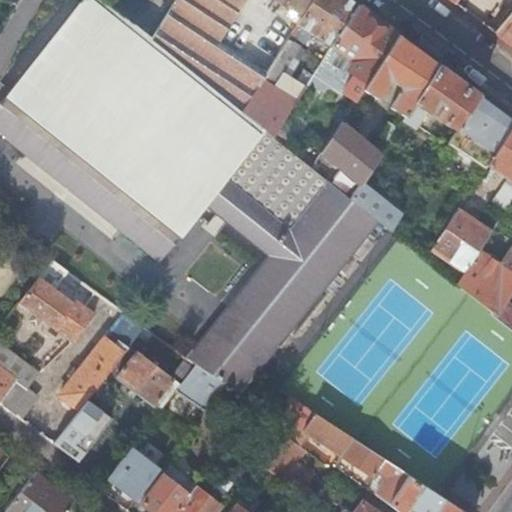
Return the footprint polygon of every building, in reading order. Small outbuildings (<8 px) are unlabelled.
[(211,203),(268,132),(243,111),(151,38),(104,0),(81,0),(0,100),(0,130),(161,262),(211,203)] [(174,0),(104,0),(151,38),(174,0)] [(243,0),(174,0),(151,38),(243,111),(300,22),(285,12),(253,62),(218,40),(243,0)] [(358,4),(353,0),(313,0),(303,17),(300,22),(243,111),(268,132),(273,136),(282,122),(297,100),(274,85),(300,44),(294,41),(296,37),(312,48),(318,38),(331,46),(332,45),(358,4)] [(313,0),(277,0),(303,17),(313,0)] [(398,33),(358,4),(332,45),(353,59),(347,69),(354,74),(342,92),(355,100),(398,33)] [(511,9),(494,33),(511,46),(511,9)] [(438,63),(398,33),(355,100),(346,113),(357,121),(363,118),(387,82),(393,80),(401,87),(400,92),(379,125),(382,135),(385,136),(381,141),(386,144),(402,118),(438,63)] [(479,94),(438,63),(402,118),(416,127),(427,111),(455,130),(479,94)] [(511,127),(511,118),(479,94),(455,130),(447,142),(486,167),(511,127)] [(381,152),(341,121),(321,152),(335,163),(332,168),(337,172),(340,167),(345,171),(360,183),(363,178),(381,152)] [(292,129),(282,122),(273,136),(283,143),(292,129)] [(493,201),(504,209),(511,196),(511,127),(486,167),(479,177),(476,182),(481,185),(485,181),(487,182),(495,170),(508,178),(493,201)] [(268,132),(211,203),(273,256),(187,356),(196,363),(226,382),(234,388),(379,220),(351,197),(306,161),(283,143),(273,136),(268,132)] [(342,176),(345,171),(340,167),(337,172),(342,176)] [(403,209),(363,178),(360,183),(351,197),(379,220),(390,229),(403,209)] [(433,248),(465,269),(478,248),(492,228),(460,206),(433,248)] [(465,269),(456,282),(469,292),(497,314),(503,305),(511,291),(511,246),(501,263),(478,248),(465,269)] [(52,284),(65,267),(53,257),(19,301),(36,314),(42,318),(72,341),(95,312),(83,303),(76,298),(74,300),(52,284)] [(80,409),(145,325),(114,302),(108,309),(119,318),(60,394),(80,409)] [(511,311),(503,305),(497,314),(511,326),(511,311)] [(37,324),(42,318),(36,314),(31,320),(37,324)] [(0,368),(17,381),(26,389),(36,377),(39,373),(0,343),(0,368)] [(117,376),(153,403),(174,376),(138,348),(117,376)] [(205,409),(226,382),(196,363),(182,381),(176,388),(205,409)] [(0,402),(0,403),(17,381),(0,368),(0,402)] [(153,403),(161,408),(176,388),(182,381),(174,376),(153,403)] [(1,403),(10,410),(26,389),(17,381),(0,403),(1,403)] [(26,389),(10,410),(21,418),(37,397),(26,389)] [(258,404),(242,393),(238,391),(231,402),(250,415),(258,404)] [(344,455),(356,438),(295,398),(281,419),(292,426),(286,435),(297,443),(307,430),(344,455)] [(72,418),(54,442),(67,452),(85,428),(72,418)] [(286,435),(260,470),(265,473),(268,469),(288,485),(305,498),(311,503),(318,493),(300,479),(295,479),(288,473),(306,449),(297,443),(286,435)] [(390,504),(410,474),(356,438),(344,455),(375,475),(378,470),(386,476),(375,493),(390,504)] [(123,488),(137,498),(167,458),(161,454),(154,463),(131,447),(108,477),(119,485),(115,489),(119,492),(123,488)] [(229,476),(244,487),(260,466),(244,455),(229,476)] [(168,467),(163,474),(184,491),(190,483),(168,467)] [(67,511),(75,502),(35,472),(6,511),(7,511),(67,511)] [(142,502),(155,511),(175,511),(194,487),(190,483),(184,491),(163,474),(142,502)] [(467,511),(437,492),(410,474),(390,504),(400,511),(404,511),(412,502),(417,506),(415,509),(416,510),(415,511),(416,511),(467,511)] [(194,487),(175,511),(216,511),(220,506),(221,506),(221,505),(221,504),(221,503),(221,502),(221,501),(221,500),(220,500),(219,499),(197,483),(194,487)] [(318,493),(311,503),(318,509),(322,511),(336,491),(325,483),(318,493)] [(305,498),(288,485),(282,492),(290,498),(278,511),(293,511),(296,509),(305,498)] [(244,491),(228,511),(249,511),(257,501),(244,491)] [(353,511),(379,511),(363,500),(353,511)]
